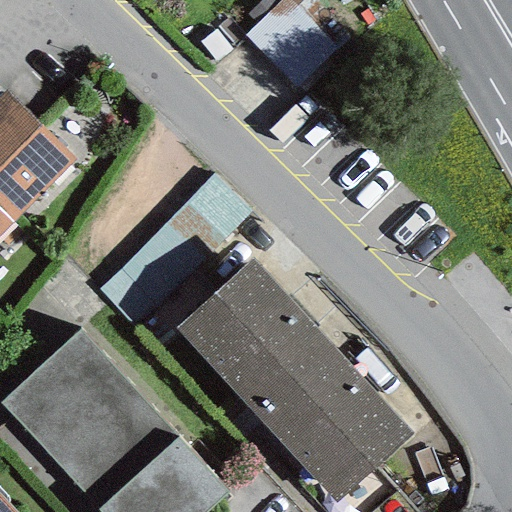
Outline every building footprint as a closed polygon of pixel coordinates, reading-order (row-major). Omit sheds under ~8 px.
[(273,0),(253,20),(310,79),(357,33),(325,0),(273,0)] [(6,88),(0,93),(0,209),(12,221),(74,157),(6,88)] [(100,277),(139,316),(255,203),(217,164),(100,277)] [(0,209),(0,232),(12,221),(0,209)] [(411,422),(241,254),(168,328),(338,496),(411,422)] [(202,511),(227,490),(78,328),(0,399),(0,401),(101,511),(202,511)] [(17,511),(0,494),(0,511),(17,511)]
